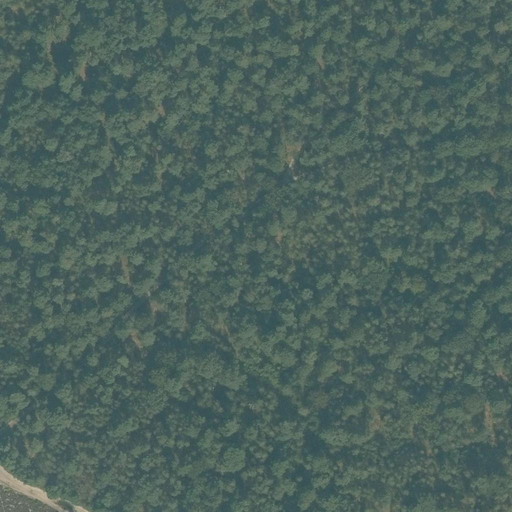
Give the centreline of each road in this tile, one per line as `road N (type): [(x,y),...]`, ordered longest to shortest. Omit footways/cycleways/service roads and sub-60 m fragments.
road 1 (track): [(286,180),(171,269),(0,437)]
road 2 (track): [(442,0),(306,143),(286,180)]
road 3 (track): [(286,180),(511,127)]
